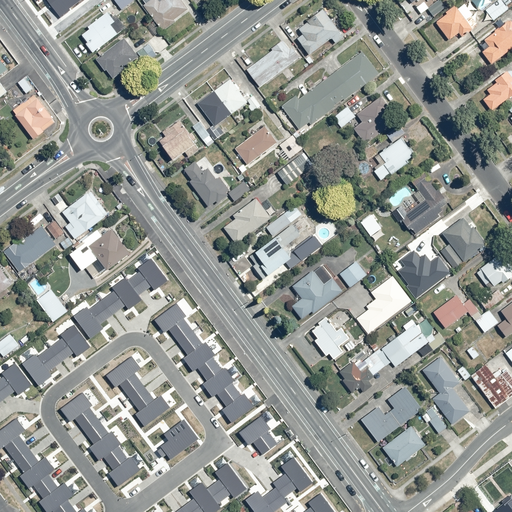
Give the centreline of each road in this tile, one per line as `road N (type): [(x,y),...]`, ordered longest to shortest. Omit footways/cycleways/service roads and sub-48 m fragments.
road 1 (secondary): [(382,511),(112,146)]
road 2 (residential): [(125,511),(220,441),(152,349),(129,341),(55,393),(53,424)]
road 3 (residential): [(511,206),(357,0)]
road 4 (tertiary): [(271,0),(117,115)]
road 5 (secondary): [(2,0),(86,111)]
road 6 (residential): [(511,419),(407,511)]
